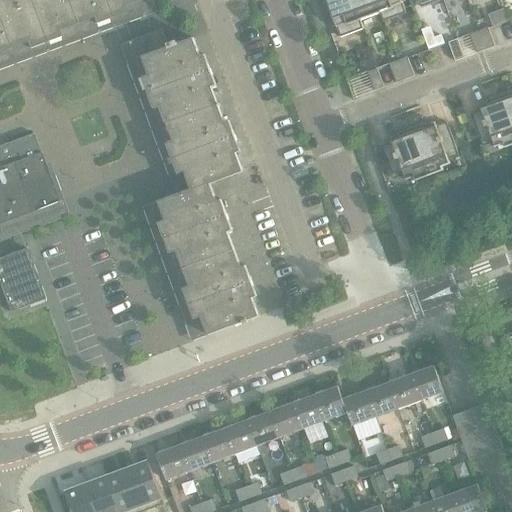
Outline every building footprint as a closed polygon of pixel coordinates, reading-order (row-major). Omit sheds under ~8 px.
[(0,0),(0,25),(9,50),(27,43),(29,49),(60,38),(57,32),(75,25),(66,0),(0,0)] [(66,0),(75,25),(93,18),(95,25),(144,7),(141,0),(66,0)] [(341,38),(363,30),(352,0),(327,0),(332,14),(329,15),(334,28),(337,27),(341,38)] [(352,0),(363,30),(364,30),(361,21),(381,14),(384,22),(385,22),(376,0),(352,0)] [(376,0),(385,22),(407,14),(403,3),(406,1),(405,0),(376,0)] [(418,0),(422,8),(444,0),(443,0),(418,0)] [(0,52),(9,50),(0,25),(0,52)] [(487,51),(496,47),(489,29),(480,33),(487,51)] [(487,51),(480,33),(471,36),(478,54),(487,51)] [(178,42),(169,45),(170,48),(143,58),(150,76),(144,79),(155,109),(162,106),(168,124),(219,105),(213,88),(217,86),(206,56),(201,57),(194,39),(179,45),(178,42)] [(450,44),(456,62),(466,59),(459,41),(450,44)] [(406,80),(415,77),(409,59),(400,62),(406,80)] [(406,80),(400,62),(391,66),(397,84),(406,80)] [(369,74),(376,92),(385,88),(378,70),(369,74)] [(511,121),(511,88),(501,93),(511,121)] [(506,149),(507,148),(511,146),(511,121),(501,93),(487,98),(489,103),(481,106),(482,110),(472,114),(484,147),(495,143),(496,148),(504,145),(506,149)] [(178,251),(184,269),(236,251),(229,233),(234,231),(222,200),(217,202),(211,185),(244,172),(237,153),(242,152),(230,121),(226,123),(219,105),(168,124),(175,142),(168,145),(180,175),(186,172),(192,190),(159,202),(166,221),(160,223),(171,254),(178,251)] [(430,176),(443,171),(444,171),(443,168),(451,165),(449,160),(460,156),(448,123),(437,127),(436,123),(428,126),(426,121),(412,126),(430,176)] [(416,181),(430,176),(412,126),(398,131),(400,136),(392,139),(393,143),(382,147),(395,180),(405,176),(407,181),(415,178),(416,181)] [(45,165),(34,135),(0,147),(0,224),(59,203),(45,165)] [(45,300),(33,268),(28,254),(26,249),(0,259),(0,285),(10,313),(45,300)] [(236,251),(184,269),(191,287),(184,290),(196,320),(202,317),(209,336),(245,323),(245,325),(250,324),(250,321),(260,317),(253,299),(258,297),(247,266),(242,268),(236,251)] [(435,366),(412,374),(422,401),(445,392),(435,366)] [(399,410),(422,401),(412,374),(389,383),(399,410)] [(389,383),(366,391),(376,418),(399,410),(389,383)] [(338,387),(316,395),(326,422),(348,413),(343,400),(338,387)] [(353,427),(376,418),(366,391),(343,400),(348,413),(353,427)] [(303,430),(326,422),(316,395),(293,404),(303,430)] [(293,404),(271,412),(281,439),(303,430),(293,404)] [(476,408),(484,431),(496,426),(488,404),(476,408)] [(473,435),(484,431),(476,408),(465,412),(473,435)] [(258,447),(281,439),(271,412),(249,421),(258,447)] [(462,439),(473,435),(465,412),(453,417),(462,439)] [(249,421),(226,429),(236,456),(258,447),(249,421)] [(492,453),(504,449),(496,426),(484,431),(492,453)] [(226,429),(203,438),(213,464),(236,456),(226,429)] [(433,433),(437,445),(449,440),(444,429),(433,433)] [(484,431),(473,435),(481,457),(492,453),(484,431)] [(437,445),(433,433),(422,438),(426,449),(437,445)] [(473,435),(462,439),(470,461),(481,457),(473,435)] [(181,446),(191,472),(213,464),(203,438),(181,446)] [(181,446),(158,455),(168,481),(191,472),(181,446)] [(400,446),(389,450),(393,461),(404,457),(400,446)] [(439,451),(444,462),(455,458),(451,446),(439,451)] [(349,450),(337,454),(342,465),(353,461),(349,450)] [(393,461),(389,450),(377,454),(382,465),(393,461)] [(444,462),(439,451),(428,455),(433,466),(444,462)] [(342,465),(337,454),(326,458),(331,469),(342,465)] [(149,460),(127,468),(143,511),(147,511),(165,505),(149,460)] [(410,475),(406,463),(395,467),(399,479),(410,475)] [(304,466),(293,471),(297,482),(308,478),(304,466)] [(348,482),(359,478),(354,466),(343,471),(348,482)] [(399,479),(395,467),(384,471),(388,483),(399,479)] [(143,511),(127,468),(107,476),(120,511),(143,511)] [(297,482),(293,471),(281,475),(286,486),(297,482)] [(348,482),(343,471),(333,475),(337,486),(348,482)] [(120,511),(107,476),(87,483),(97,511),(120,511)] [(97,511),(87,483),(66,491),(73,511),(97,511)] [(259,483),(248,487),(252,499),(263,495),(259,483)] [(315,495),(310,483),(299,487),(303,499),(315,495)] [(478,484),(455,493),(462,511),(485,511),(488,511),(478,484)] [(252,499),(248,487),(237,492),(241,503),(252,499)] [(303,499),(299,487),(288,492),(292,503),(303,499)] [(436,511),(462,511),(455,493),(433,501),(436,511)] [(214,500),(203,504),(205,511),(216,511),(218,511),(214,500)] [(267,511),(270,511),(265,500),(254,504),(257,511),(267,511)] [(411,511),(436,511),(433,501),(410,510),(411,511)]
